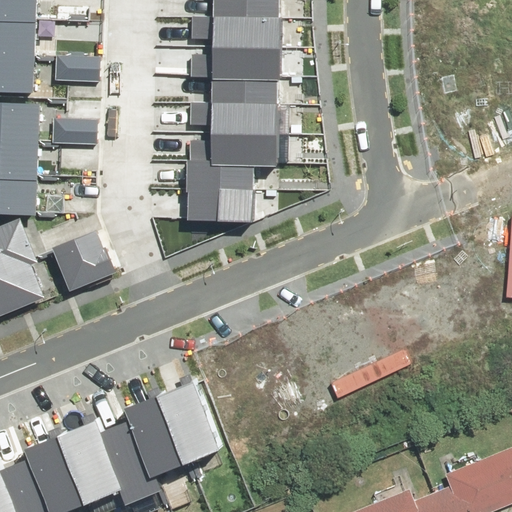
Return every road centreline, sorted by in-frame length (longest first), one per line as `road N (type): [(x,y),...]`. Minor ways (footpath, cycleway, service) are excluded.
road 1 (residential): [(147,309),(105,189),(114,0)]
road 2 (residential): [(390,214),(147,309)]
road 3 (residential): [(354,0),(358,92),(390,214)]
road 4 (residential): [(147,309),(0,370)]
road 5 (residential): [(390,214),(511,164)]
